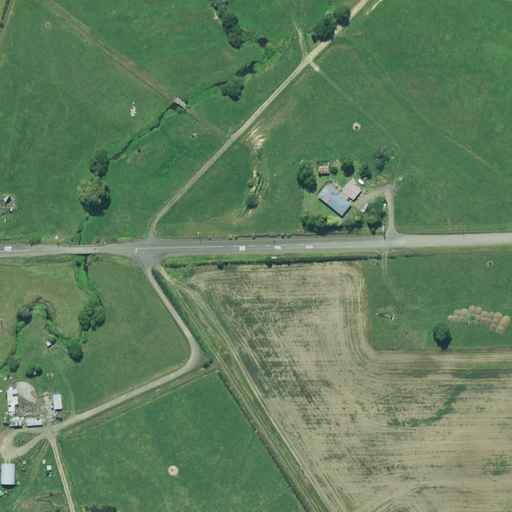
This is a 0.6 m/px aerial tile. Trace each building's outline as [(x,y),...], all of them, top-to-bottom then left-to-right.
[(330,167),(320,166),(320,174),(330,175),(330,167)] [(362,191),(350,182),(341,193),(332,186),(331,187),(328,185),(318,197),(343,216),(353,203),(349,199),(351,197),(354,200),(362,191)] [(19,404),(18,390),(8,390),(10,418),(16,417),(15,405),(19,404)] [(63,409),(62,395),(54,396),(55,410),(63,409)] [(22,417),(9,418),(9,427),(23,426),(22,417)] [(15,465),(3,464),(2,484),(14,485),(15,465)]
